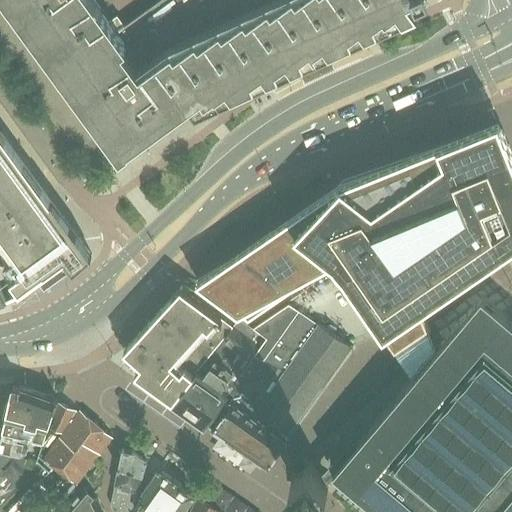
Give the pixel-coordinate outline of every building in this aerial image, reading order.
[(7,0),(41,46),(57,68),(121,156),(192,104),(197,111),(420,11),(413,0),(157,0),(118,29),(96,0),(7,0)] [(331,60),(301,74),(304,80),(334,67),(331,60)] [(205,275),(197,280),(248,319),(334,261),(384,333),(385,333),(393,344),(412,372),(413,370),(416,373),(434,351),(433,347),(434,346),(424,321),(419,309),(421,308),(420,308),(487,262),(511,245),(511,150),(499,118),(352,177),(342,180),(341,182),(251,244),(205,275)] [(0,285),(7,301),(8,300),(22,293),(74,268),(92,253),(0,128),(0,285)] [(173,399),(202,364),(216,346),(233,325),(182,286),(126,347),(124,348),(141,364),(136,372),(173,399)] [(356,444),(334,469),(385,511),(511,511),(511,318),(483,294),(434,351),(416,373),(356,444)] [(247,378),(212,427),(227,437),(250,453),(268,465),(354,345),(320,322),(319,323),(299,310),(289,303),(253,327),(256,330),(267,338),(255,355),(252,359),(241,374),(247,378)] [(233,325),(216,346),(228,355),(235,346),(252,359),(255,355),(256,330),(253,327),(240,317),(233,325)] [(191,411),(207,423),(233,386),(226,382),(233,372),(229,369),(235,362),(226,356),(221,363),(224,366),(219,372),(215,369),(213,373),(212,372),(204,384),(206,386),(207,388),(207,389),(207,390),(191,411)] [(221,363),(216,359),(208,369),(202,364),(173,399),(191,411),(207,390),(207,389),(207,388),(206,386),(204,384),(212,372),(213,373),(215,369),(219,372),(224,366),(221,363)] [(0,452),(37,461),(58,398),(51,395),(43,392),(22,385),(14,383),(14,384),(13,384),(12,388),(3,430),(3,431),(0,445),(0,452)] [(64,432),(80,411),(60,402),(52,425),(64,432)] [(77,483),(112,435),(81,409),(80,411),(64,432),(44,458),(77,483)] [(116,511),(131,511),(138,491),(148,459),(135,450),(123,447),(111,504),(114,507),(116,511)] [(292,478),(287,482),(291,487),(296,483),(304,492),(299,496),(303,501),(308,497),(312,502),(318,497),(313,493),(323,484),(327,489),(332,484),(328,479),(333,475),(328,470),(324,474),(317,466),(322,462),(317,456),(312,460),(308,455),(303,460),(307,465),(297,473),(293,468),(288,473),(292,478)] [(0,510),(3,507),(32,477),(12,458),(1,468),(0,466),(0,510)] [(131,511),(182,511),(196,494),(159,468),(142,492),(139,491),(131,511)] [(63,511),(102,511),(95,498),(94,499),(84,490),(86,488),(85,487),(63,511)] [(220,511),(221,511),(198,495),(190,511),(220,511)]
